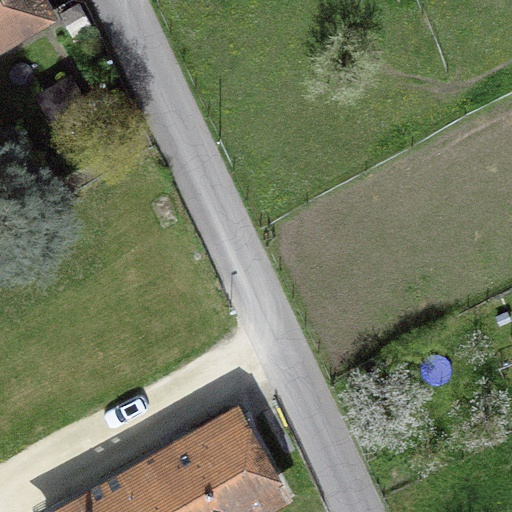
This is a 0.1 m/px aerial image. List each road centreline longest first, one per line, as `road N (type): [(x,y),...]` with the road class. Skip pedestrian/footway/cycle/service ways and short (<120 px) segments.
road 1 (residential): [(356,511),(117,0)]
road 2 (track): [(15,511),(14,500),(280,351)]
